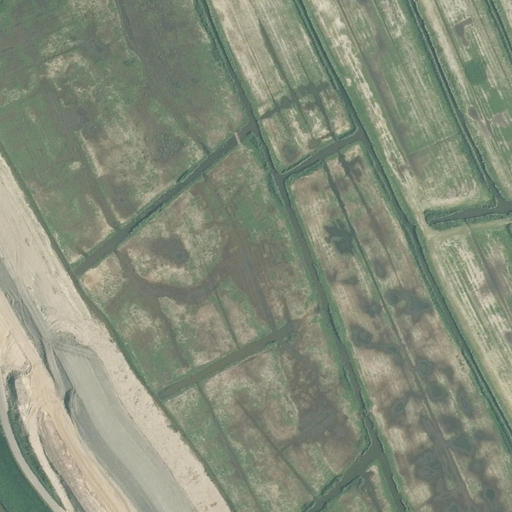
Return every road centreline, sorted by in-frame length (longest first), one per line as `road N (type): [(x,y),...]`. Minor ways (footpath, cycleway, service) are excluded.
road 1 (track): [(398,168),(511,408)]
road 2 (tertiary): [(0,294),(91,453),(135,511)]
